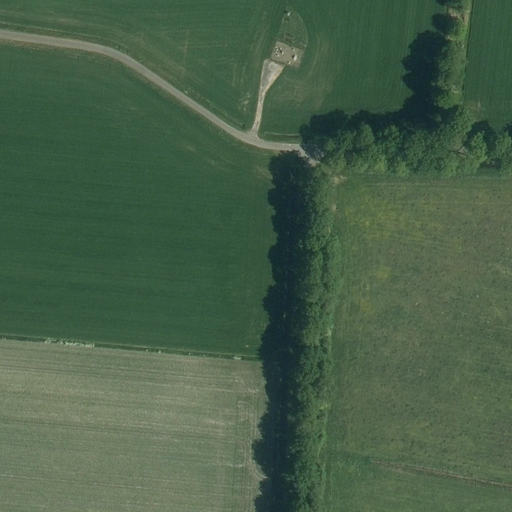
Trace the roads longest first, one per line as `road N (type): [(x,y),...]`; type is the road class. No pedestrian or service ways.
road 1 (unclassified): [(293,511),(313,148)]
road 2 (unclassified): [(313,148),(252,142),(118,54),(0,33)]
road 3 (unclassified): [(511,151),(313,148)]
